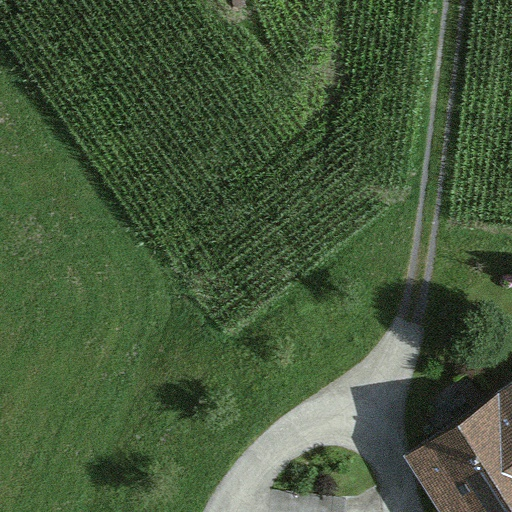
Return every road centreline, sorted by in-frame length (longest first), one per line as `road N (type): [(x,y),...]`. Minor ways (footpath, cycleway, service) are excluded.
road 1 (track): [(455,0),(413,314),(356,417)]
road 2 (track): [(221,511),(262,456),(299,426),(356,417)]
